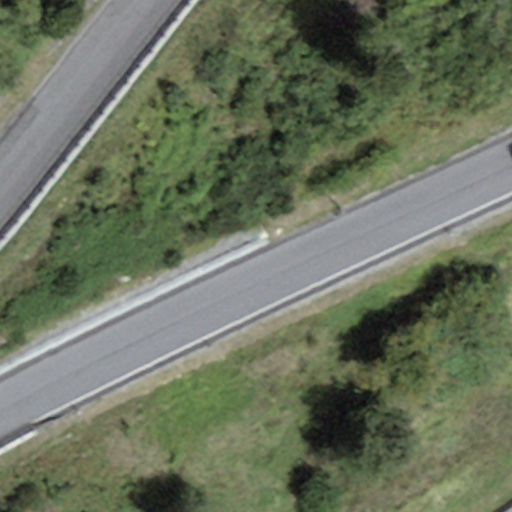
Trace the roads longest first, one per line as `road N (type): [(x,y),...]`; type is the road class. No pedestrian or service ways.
road 1 (tertiary): [(511,176),(0,424)]
road 2 (tertiary): [(0,190),(143,0)]
